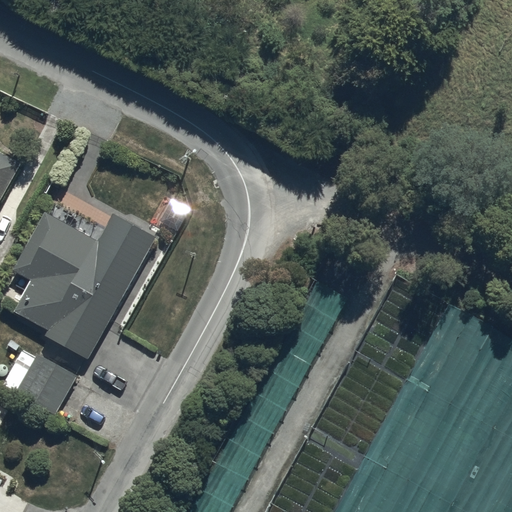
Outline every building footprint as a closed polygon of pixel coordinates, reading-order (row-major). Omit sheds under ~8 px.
[(0,196),(19,161),(0,150),(0,196)] [(98,236),(45,207),(12,267),(19,271),(5,296),(16,302),(13,307),(46,326),(44,330),(88,355),(156,233),(113,209),(98,236)] [(228,511),(347,295),(323,284),(199,511),(228,511)] [(78,373),(37,350),(34,356),(22,349),(3,382),(57,412),(78,373)] [(25,511),(31,504),(9,491),(0,506),(0,511),(25,511)]
